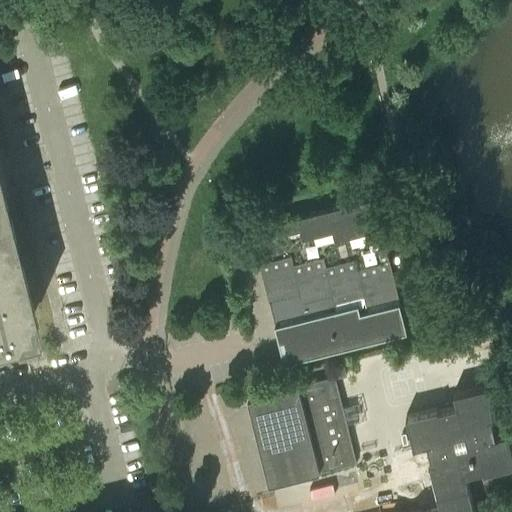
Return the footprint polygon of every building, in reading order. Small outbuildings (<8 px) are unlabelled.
[(0,324),(31,317),(2,199),(0,191),(0,324)] [(374,196),(251,227),(275,322),(336,307),(334,301),(365,294),(367,303),(399,295),(374,196)] [(336,307),(275,322),(285,360),(407,329),(400,300),(360,309),(358,301),(336,307)] [(346,366),(337,368),(339,377),(348,375),(346,366)] [(484,383),(481,372),(461,378),(463,388),(484,383)] [(334,374),(248,396),(270,482),(356,460),(334,374)] [(475,511),(466,473),(484,468),(485,471),(511,464),(511,443),(509,431),(495,434),(491,416),(494,415),(486,383),(484,383),(463,388),(453,391),(457,404),(439,408),(438,405),(406,413),(414,445),(427,442),(432,460),(429,461),(440,506),(423,510),(422,507),(402,511),(475,511)]
